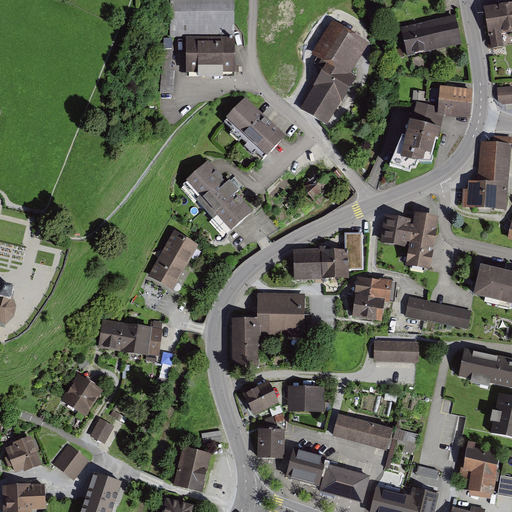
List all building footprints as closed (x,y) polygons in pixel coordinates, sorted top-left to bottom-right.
[(172,0),(172,39),(184,39),(184,74),(231,74),(232,0),(172,0)] [(511,3),(482,9),(490,49),(503,47),(501,37),(511,34),(511,3)] [(408,59),(462,46),(455,17),(401,30),(408,59)] [(357,80),(351,76),(370,46),(333,23),(311,57),(322,64),(318,69),(323,73),(314,88),(315,89),(300,112),(327,128),(342,105),(343,105),(356,85),(355,84),(357,80)] [(163,95),(175,96),(176,65),(164,65),(163,95)] [(511,87),(499,88),(499,106),(511,104),(511,87)] [(457,119),(470,120),(473,92),(440,89),(438,114),(444,118),(446,118),(446,120),(457,121),(457,119)] [(287,140),(245,101),(226,121),(227,122),(224,125),(264,162),(266,159),(267,161),(287,140)] [(436,131),(407,123),(397,158),(414,163),(417,154),(428,158),(436,131)] [(481,144),(478,185),(469,184),(468,192),(463,192),(462,209),(486,211),(496,212),(507,213),(511,146),(481,144)] [(322,172),(305,152),(285,169),(315,203),(330,190),(318,176),(322,172)] [(250,212),(207,163),(181,186),(224,234),(250,212)] [(411,220),(383,216),(379,242),(407,246),(404,266),(429,270),(436,218),(412,214),(411,220)] [(343,253),(292,254),(293,281),(347,280),(347,271),(362,270),(361,232),(343,233),(343,253)] [(174,234),(165,249),(190,264),(199,248),(174,234)] [(157,265),(182,279),(190,264),(165,249),(157,265)] [(157,265),(148,280),(173,294),(182,279),(157,265)] [(511,274),(478,266),(471,296),(511,305),(511,274)] [(389,283),(356,279),(351,320),(379,323),(381,303),(387,304),(389,283)] [(0,285),(0,327),(5,328),(6,324),(14,316),(16,305),(13,297),(14,289),(12,286),(4,284),(0,286),(0,285)] [(254,320),(232,320),(231,368),(257,369),(257,338),(302,339),(303,295),(255,294),(254,320)] [(471,312),(409,299),(405,317),(467,330),(471,312)] [(149,332),(104,322),(99,349),(153,360),(161,323),(151,321),(149,332)] [(419,344),(376,342),(375,360),(418,362),(419,344)] [(511,361),(465,352),(459,380),(511,391),(511,361)] [(78,377),(61,403),(86,420),(104,394),(78,377)] [(267,383),(240,394),(249,417),(277,406),(267,383)] [(323,388),(288,388),(288,413),(323,414),(323,388)] [(511,399),(499,397),(491,437),(511,440),(511,399)] [(388,430),(337,416),(332,437),(383,451),(388,430)] [(100,420),(90,438),(105,446),(115,428),(100,420)] [(398,427),(395,437),(407,441),(404,451),(415,455),(421,435),(398,427)] [(221,431),(202,434),(203,444),(223,441),(221,431)] [(282,431),(255,431),(255,460),(281,460),(282,431)] [(13,445),(14,448),(6,451),(15,477),(24,474),(24,476),(43,469),(31,439),(13,445)] [(69,446),(53,467),(74,483),(90,462),(69,446)] [(210,455),(183,448),(173,487),(201,494),(210,455)] [(337,467),(330,465),(331,461),(326,460),(327,457),(294,448),(286,478),(319,487),(322,477),(324,477),(320,491),(344,497),(362,502),(369,476),(337,467)] [(498,455),(464,450),(458,484),(467,486),(466,494),(490,499),(498,455)] [(418,476),(438,478),(439,469),(419,467),(418,476)] [(112,511),(122,485),(95,476),(82,511),(112,511)] [(511,478),(501,477),(498,497),(511,499),(511,478)] [(41,487),(1,488),(1,511),(28,511),(29,511),(42,511),(41,487)] [(409,497),(375,489),(369,511),(431,511),(436,496),(410,490),(409,497)] [(167,502),(164,511),(193,511),(194,509),(167,502)]
